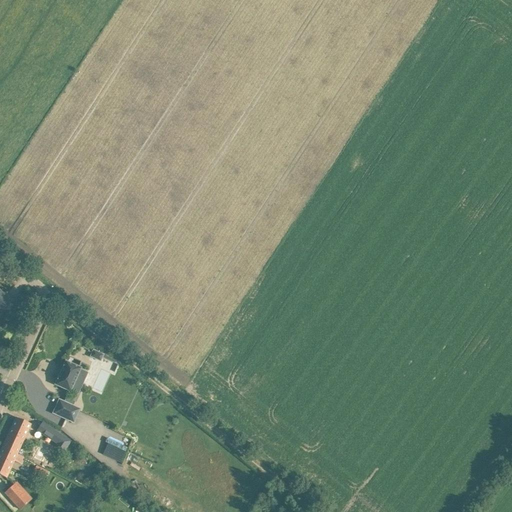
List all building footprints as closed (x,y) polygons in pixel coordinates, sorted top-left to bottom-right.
[(0,314),(11,300),(0,291),(0,314)] [(87,373),(80,370),(80,368),(65,361),(55,385),(70,391),(70,390),(78,393),(87,373)] [(80,409),(59,400),(53,413),(73,423),(80,409)] [(31,424),(25,422),(16,417),(2,447),(17,454),(31,424)] [(70,441),(42,422),(37,430),(57,444),(55,445),(64,451),(70,441)] [(106,439),(101,454),(121,462),(127,446),(106,439)] [(23,457),(17,454),(2,447),(0,451),(0,475),(6,478),(14,461),(20,464),(23,457)] [(33,458),(48,465),(53,452),(48,450),(47,451),(38,447),(33,458)] [(36,466),(32,474),(45,481),(49,473),(36,466)] [(4,493),(20,510),(30,501),(15,484),(4,493)]
